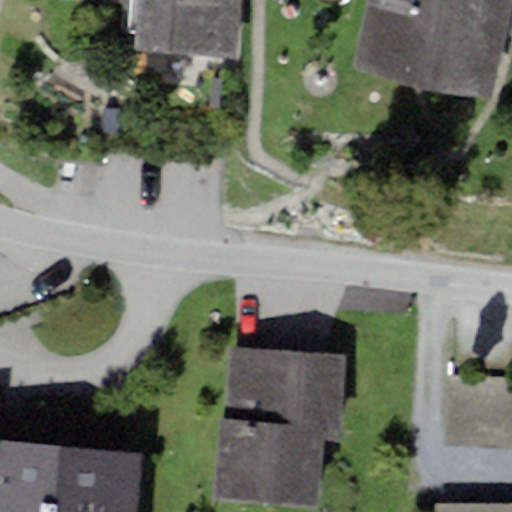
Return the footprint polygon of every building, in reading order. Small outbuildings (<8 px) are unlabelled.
[(170,0),(166,41),(259,49),(262,0),(170,0)] [(511,0),(392,0),(380,74),(511,96),(511,0)] [(117,151),(205,158),(207,123),(116,117),(114,136),(74,133),(72,170),(115,174),(117,151)] [(365,356),(247,352),(242,501),(349,505),(351,441),(362,441),(365,356)] [(511,448),(511,383),(463,381),(460,446),(511,448)] [(18,420),(0,418),(0,511),(161,511),(165,452),(17,444),(18,420)]
